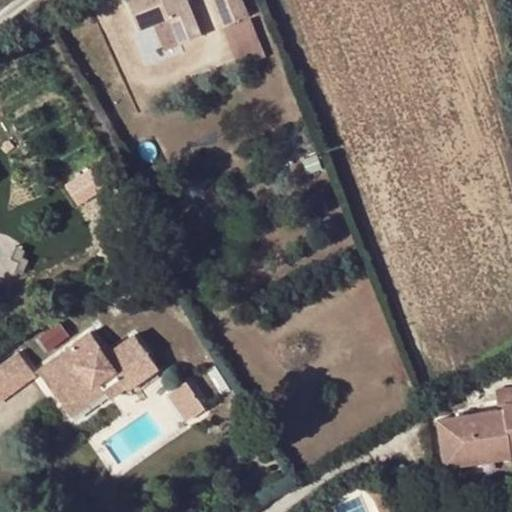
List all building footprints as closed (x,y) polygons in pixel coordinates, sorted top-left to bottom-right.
[(125,0),(139,31),(156,25),(169,20),(178,42),(178,44),(202,34),(188,0),(125,0)] [(242,0),(211,0),(223,26),(249,15),(242,0)] [(169,20),(156,25),(165,48),(178,42),(169,20)] [(89,174),(71,186),(78,198),(96,185),(89,174)] [(38,370),(64,407),(98,382),(106,393),(109,398),(126,386),(128,389),(158,367),(134,333),(106,353),(100,344),(83,356),(74,344),(38,370)] [(19,352),(0,364),(0,396),(34,374),(19,352)] [(186,381),(169,393),(188,420),(205,408),(186,381)] [(98,382),(64,407),(71,417),(106,393),(98,382)] [(439,468),(511,458),(511,404),(432,415),(439,468)] [(428,478),(404,459),(396,469),(409,479),(421,488),(428,478)] [(388,463),(378,475),(399,491),(409,479),(396,469),(388,463)] [(361,476),(323,492),(327,501),(355,488),(362,489),(371,495),(378,511),(398,511),(395,503),(379,483),(369,477),(361,476)]
